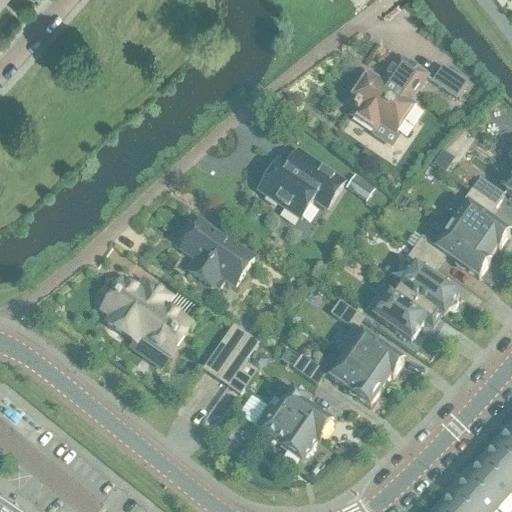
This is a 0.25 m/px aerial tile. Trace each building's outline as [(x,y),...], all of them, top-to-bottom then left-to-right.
[(442,70),(431,87),(456,104),(467,87),(442,70)] [(422,93),(396,72),(382,89),(370,79),(359,93),(356,90),(344,105),(348,107),(342,114),(349,120),(344,126),(366,143),(371,137),(386,149),(408,121),(403,117),(422,93)] [(441,155),(432,168),(444,176),(453,163),(441,155)] [(300,224),(321,194),(334,203),(344,189),(298,157),(288,172),(279,166),(269,180),(265,181),(261,188),(261,192),(259,196),(300,224)] [(432,189),(440,177),(428,169),(420,181),(432,189)] [(373,195),(354,181),(345,192),(365,206),(373,195)] [(471,197),(495,213),(503,201),(479,185),(471,197)] [(487,224),(495,213),(471,197),(448,230),(492,260),(496,254),(498,255),(509,239),(487,224)] [(206,230),(192,251),(207,262),(197,276),(220,292),(230,277),(246,288),(260,267),(206,230)] [(422,243),(414,255),(437,271),(445,260),(478,283),(489,267),(487,266),(492,260),(448,230),(433,251),(422,243)] [(414,272),(402,290),(401,291),(441,319),(440,320),(443,322),(449,314),(451,314),(453,314),(454,313),(455,312),(456,311),(457,309),(457,308),(458,307),(458,305),(457,303),(458,301),(430,281),(437,271),(414,255),(406,267),(414,272)] [(141,341),(155,351),(169,361),(195,323),(148,291),(143,298),(123,285),(112,300),(108,297),(101,309),(105,312),(103,315),(112,321),(107,328),(136,348),(141,341)] [(401,291),(402,290),(400,288),(391,300),(389,299),(374,321),(410,346),(424,327),(432,332),(440,320),(441,319),(401,291)] [(340,307),(332,319),(355,335),(363,324),(340,307)] [(233,332),(208,368),(204,374),(239,399),(256,376),(244,368),(257,348),(233,332)] [(361,339),(346,361),(385,388),(390,382),(392,383),(403,367),(361,339)] [(385,388),(346,361),(330,383),(370,411),(385,388)] [(302,362),(294,373),(317,390),(325,378),(302,362)] [(292,393),(277,415),(276,416),(316,443),(315,444),(319,446),(331,428),(307,411),(311,406),(292,393)] [(276,416),(277,415),(268,409),(253,432),(301,465),(304,460),(306,460),(308,460),(309,459),(310,458),(311,457),(312,456),(312,454),(313,452),(313,451),(312,450),(312,448),(315,444),(316,443),(276,416)] [(501,452),(496,458),(511,471),(511,443),(510,442),(507,440),(499,451),(501,452)] [(511,471),(496,458),(493,456),(484,467),(486,469),(481,474),(511,498),(511,471)] [(511,498),(481,474),(479,472),(470,483),(472,484),(467,490),(494,511),(499,511),(510,499),(511,500),(511,498)] [(494,511),(467,490),(464,488),(456,499),(457,500),(452,507),(459,511),(494,511)]
